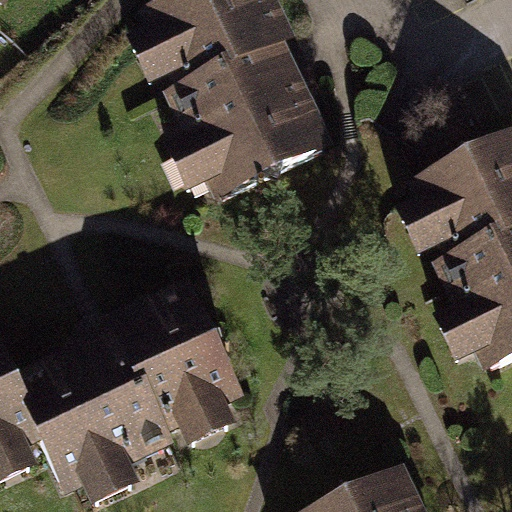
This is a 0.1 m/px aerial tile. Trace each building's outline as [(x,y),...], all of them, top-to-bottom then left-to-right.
[(0,0),(0,12),(12,0),(0,0)] [(193,0),(131,32),(219,203),(333,145),(259,0),(193,0)] [(511,143),(403,192),(488,379),(511,368),(511,143)] [(39,421),(20,430),(45,481),(60,511),(77,511),(255,425),(190,294),(18,379),(39,421)] [(0,342),(0,502),(45,481),(20,430),(39,421),(18,379),(0,342)] [(339,511),(398,511),(386,488),(339,511)]
